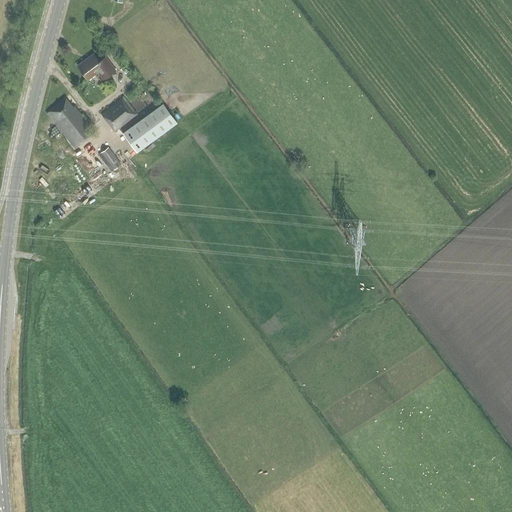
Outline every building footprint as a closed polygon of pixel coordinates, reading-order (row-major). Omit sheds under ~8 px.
[(98,73),(98,74),(103,80),(116,71),(105,56),(99,61),(94,53),(76,66),(87,81),(98,73)] [(138,113),(123,96),(101,114),(115,132),(138,113)] [(70,108),(62,97),(44,111),(73,151),(95,135),(75,107),(73,109),(71,107),(70,108)] [(137,152),(177,123),(163,103),(122,132),(137,152)] [(121,164),(108,147),(98,154),(111,171),(121,164)] [(69,151),(54,160),(63,174),(50,182),(54,188),(42,196),(48,206),(77,187),(87,180),(69,151)]
